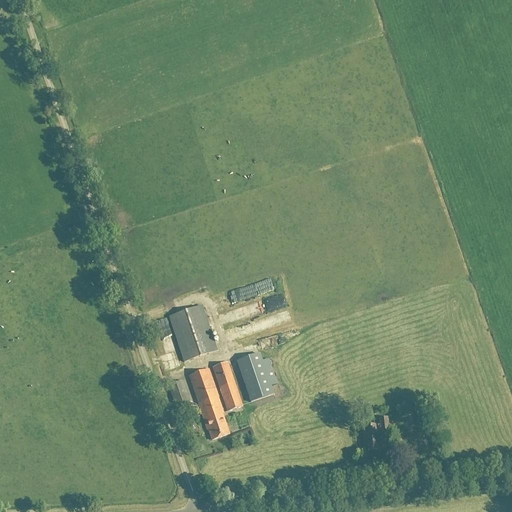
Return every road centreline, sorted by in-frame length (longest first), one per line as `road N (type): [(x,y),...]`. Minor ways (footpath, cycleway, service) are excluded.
road 1 (unclassified): [(202,511),(16,0)]
road 2 (unclassified): [(227,511),(511,480)]
